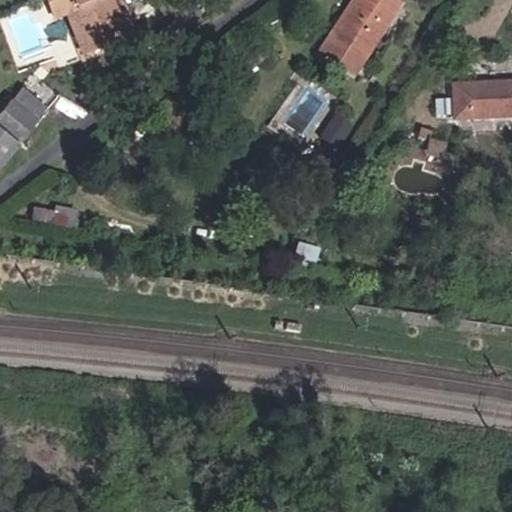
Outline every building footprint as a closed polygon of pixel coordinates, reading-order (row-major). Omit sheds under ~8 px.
[(72,0),(76,8),(67,12),(83,53),(125,37),(109,0),(72,0)] [(363,59),(393,13),(371,0),(351,0),(330,36),(363,59)] [(371,0),(393,13),(401,2),(397,0),(371,0)] [(161,55),(185,36),(174,21),(149,39),(161,55)] [(511,82),(453,86),(454,117),(511,114),(511,82)] [(11,97),(35,116),(45,104),(21,85),(11,97)] [(0,160),(35,116),(11,97),(0,110),(0,160)] [(342,146),(352,130),(339,122),(330,138),(342,146)]
